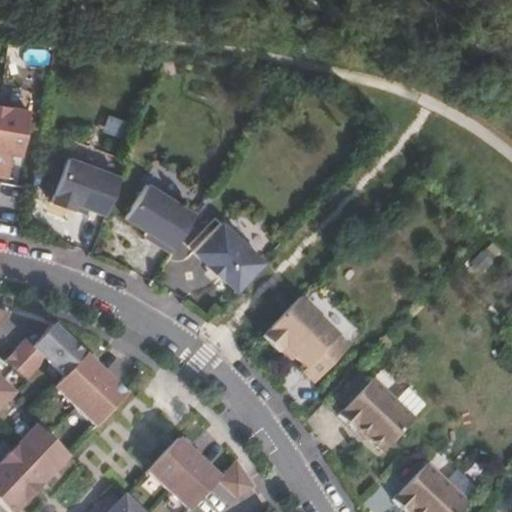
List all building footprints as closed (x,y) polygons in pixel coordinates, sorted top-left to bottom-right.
[(0,106),(0,177),(4,178),(9,153),(20,155),(28,111),(0,106)] [(104,215),(118,177),(66,158),(50,203),(72,211),(72,209),(74,204),(91,211),(104,215)] [(169,252),(193,214),(145,184),(124,218),(149,234),(157,239),(154,243),(169,252)] [(72,209),(90,215),(91,211),(74,204),(72,209)] [(234,292),(262,262),(220,223),(192,252),(205,266),(204,268),(219,282),(220,280),(234,292)] [(146,238),(154,243),(157,239),(149,234),(146,238)] [(313,383),(348,347),(297,299),(261,337),(278,353),(279,351),(283,347),(294,358),(305,368),(301,372),(313,383)] [(0,322),(9,314),(0,311),(0,322)] [(45,358),(64,376),(83,356),(51,325),(33,345),(26,339),(6,360),(26,379),(45,358)] [(290,361),(294,358),(283,347),(279,351),(290,361)] [(63,378),(62,377),(52,388),(94,428),(125,395),(83,356),(64,376),(63,378)] [(381,452),(413,420),(372,380),(338,415),(353,431),(358,426),(368,436),(366,437),(381,452)] [(0,406),(6,400),(10,396),(0,386),(0,406)] [(404,391),(396,402),(414,417),(423,405),(404,391)] [(0,505),(7,511),(14,511),(67,457),(34,426),(0,461),(0,505)] [(366,437),(368,436),(358,426),(353,431),(363,440),(366,437)] [(194,504),(218,479),(176,440),(145,472),(186,511),(187,511),(194,504)] [(460,511),(467,505),(425,465),(392,500),(403,511),(411,511),(413,511),(460,511)] [(137,511),(122,497),(107,511),(137,511)]
